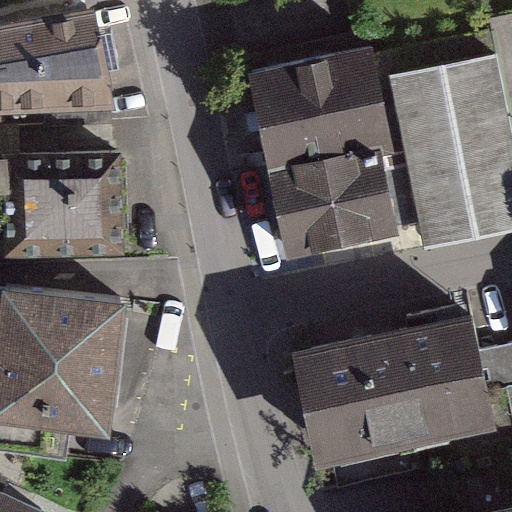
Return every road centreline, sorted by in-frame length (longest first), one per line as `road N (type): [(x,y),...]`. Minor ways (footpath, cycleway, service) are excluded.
road 1 (residential): [(166,0),(237,332)]
road 2 (residential): [(237,332),(511,267)]
road 3 (residential): [(237,332),(286,511)]
